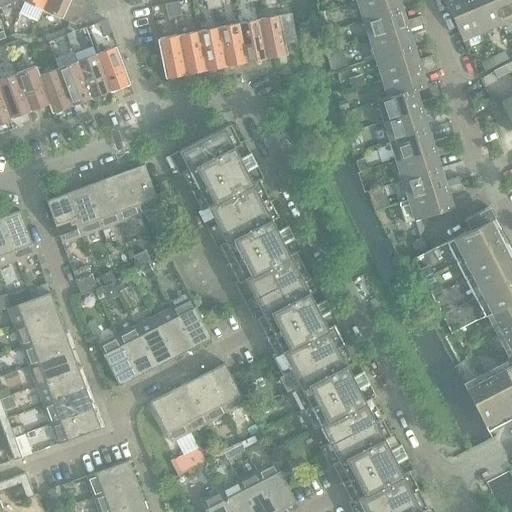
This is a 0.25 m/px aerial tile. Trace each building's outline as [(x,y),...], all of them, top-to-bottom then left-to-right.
[(42,10),(46,0),(23,0),(23,2),(42,10)] [(95,10),(91,0),(46,0),(42,10),(75,24),(91,18),(95,10)] [(215,8),(213,0),(206,0),(208,9),(215,8)] [(222,7),(220,0),(213,0),(215,8),(222,7)] [(401,8),(399,0),(398,0),(360,0),(358,1),(364,20),(401,8)] [(482,31),(468,0),(454,0),(446,3),(462,40),(482,31)] [(501,23),(490,0),(468,0),(482,31),(501,23)] [(511,18),(511,0),(490,0),(501,23),(511,18)] [(182,15),(179,2),(172,3),(175,16),(182,15)] [(175,16),(172,3),(165,5),(168,17),(175,16)] [(370,40),(423,23),(420,16),(405,21),(401,8),(364,20),(370,40)] [(291,14),(279,16),(279,15),(258,19),(266,58),(287,54),(285,44),(297,42),(291,14)] [(266,58),(258,19),(238,23),(246,62),(266,58)] [(110,32),(106,20),(99,22),(104,35),(110,32)] [(246,62),(238,23),(218,27),(226,66),(246,62)] [(414,47),(411,39),(410,35),(425,30),(423,23),(370,40),(376,59),(414,47)] [(226,66),(218,27),(198,31),(206,70),(226,66)] [(206,70),(198,31),(178,35),(186,74),(206,70)] [(79,45),(76,40),(73,32),(66,34),(74,55),(82,52),(79,45)] [(186,74),(178,35),(157,39),(165,78),(186,74)] [(19,47),(17,40),(4,45),(6,52),(19,47)] [(130,84),(116,46),(96,53),(110,91),(130,84)] [(382,78),(435,62),(433,55),(418,60),(414,47),(376,59),(382,78)] [(508,59),(504,51),(493,57),(497,65),(508,59)] [(110,91),(96,53),(77,60),(91,98),(110,91)] [(497,65),(493,57),(481,63),(485,71),(497,65)] [(91,98),(77,60),(57,68),(72,106),(91,98)] [(341,68),(340,63),(334,60),(329,62),(332,71),(341,68)] [(426,87),(423,78),(422,74),(437,69),(435,62),(382,78),(387,97),(388,98),(415,89),(415,91),(426,87)] [(497,79),(509,72),(505,65),(493,71),(497,79)] [(49,104),(38,75),(35,66),(15,73),(30,111),(48,104),(49,104)] [(72,106),(57,68),(38,75),(49,104),(48,104),(51,113),(72,106)] [(30,111),(15,73),(0,79),(0,87),(11,118),(30,111)] [(361,85),(359,76),(349,79),(352,88),(361,85)] [(0,122),(11,118),(0,87),(0,122)] [(383,120),(436,104),(434,97),(419,102),(415,91),(415,89),(388,98),(387,97),(377,100),(383,120)] [(497,105),(492,96),(483,100),(487,110),(497,105)] [(511,97),(501,103),(511,124),(511,97)] [(348,108),(346,100),(338,102),(340,110),(348,108)] [(427,128),(425,120),(423,116),(439,111),(436,104),(383,120),(390,140),(427,128)] [(245,155),(239,144),(241,144),(230,124),(177,151),(214,224),(217,228),(270,201),(253,168),(257,165),(250,152),(245,155)] [(396,160),(449,144),(447,137),(432,142),(427,128),(390,140),(396,160)] [(440,168),(437,160),(436,155),(451,151),(449,144),(396,160),(402,180),(440,168)] [(171,201),(162,183),(152,187),(144,164),(124,172),(139,213),(171,201)] [(408,199),(461,183),(459,176),(444,181),(440,168),(402,180),(408,199)] [(139,213),(124,172),(104,179),(120,221),(139,213)] [(120,221),(104,179),(85,186),(101,228),(120,221)] [(449,209),(452,208),(448,194),(463,190),(461,183),(408,199),(408,200),(399,203),(406,223),(415,220),(420,236),(429,221),(427,216),(449,209)] [(101,228),(85,186),(66,193),(82,235),(101,228)] [(82,235),(66,193),(46,200),(62,243),(82,235)] [(282,228),(279,221),(277,217),(278,216),(270,201),(217,228),(214,224),(206,228),(216,248),(220,246),(237,281),(234,282),(245,303),(248,302),(283,284),(307,272),(295,251),(294,251),(289,241),(294,238),(287,225),(282,228)] [(511,300),(511,265),(490,223),(489,221),(494,218),(488,207),(464,219),(470,229),(453,238),(473,275),(491,311),(511,300)] [(35,253),(20,210),(0,217),(0,218),(15,260),(35,253)] [(0,265),(15,260),(0,218),(0,265)] [(492,312),(491,311),(473,275),(453,238),(433,248),(412,259),(451,333),(492,312)] [(151,263),(147,254),(134,259),(138,268),(151,263)] [(132,270),(129,264),(117,270),(120,276),(132,270)] [(88,274),(85,267),(72,272),(75,279),(88,274)] [(115,280),(111,271),(100,276),(104,285),(115,280)] [(332,325),(327,314),(332,311),(325,298),(320,301),(318,294),(315,290),(307,272),(283,284),(248,302),(261,327),(275,354),(272,356),(279,370),(282,375),(291,371),(293,373),(344,345),(333,324),(332,325)] [(91,273),(75,279),(80,294),(81,295),(93,290),(97,289),(91,273)] [(125,287),(121,278),(114,282),(118,290),(125,287)] [(50,292),(47,284),(29,290),(32,298),(50,292)] [(29,299),(25,289),(8,295),(11,305),(29,299)] [(57,312),(55,305),(50,292),(7,308),(15,328),(57,312)] [(211,338),(200,316),(190,297),(171,307),(192,348),(211,338)] [(511,300),(491,311),(492,312),(511,351),(511,363),(511,365),(466,389),(488,432),(511,419),(511,300)] [(192,348),(171,307),(153,316),(174,357),(192,348)] [(64,331),(62,325),(57,312),(15,328),(22,347),(64,331)] [(174,357),(153,316),(135,326),(156,366),(174,357)] [(101,333),(95,322),(88,325),(94,336),(101,333)] [(156,366),(135,326),(117,335),(138,376),(156,366)] [(72,350),(69,343),(64,331),(22,347),(29,366),(72,350)] [(138,376),(117,335),(98,345),(119,386),(138,376)] [(364,400),(359,389),(369,384),(362,371),(352,376),(346,365),(353,362),(344,345),(293,373),(300,387),(293,390),(313,428),(319,425),(328,442),(330,445),(382,418),(370,397),(364,400)] [(79,370),(76,363),(72,350),(29,366),(36,386),(79,370)] [(245,403),(231,376),(224,363),(205,373),(226,413),(245,403)] [(86,389),(83,381),(79,370),(36,386),(43,404),(86,389)] [(226,413),(205,373),(187,382),(208,423),(226,413)] [(208,423),(187,382),(169,391),(190,432),(208,423)] [(10,395),(7,388),(0,390),(0,396),(1,398),(10,395)] [(93,408),(90,401),(86,389),(43,404),(50,424),(93,408)] [(190,432),(169,391),(150,401),(171,442),(190,432)] [(100,428),(97,420),(93,408),(50,424),(57,444),(100,428)] [(10,426),(7,418),(4,410),(0,412),(0,422),(2,429),(10,426)] [(370,511),(418,488),(403,459),(407,457),(400,444),(395,447),(389,436),(390,435),(382,418),(330,445),(328,442),(319,447),(329,467),(332,465),(350,500),(347,501),(352,511),(370,511)] [(24,433),(21,425),(12,429),(15,437),(24,433)] [(14,437),(10,426),(2,429),(8,445),(16,442),(14,437)] [(22,457),(16,442),(8,445),(14,460),(22,457)] [(204,458),(198,447),(178,457),(184,468),(204,458)] [(136,480),(133,474),(129,460),(86,476),(93,496),(136,480)] [(296,502),(275,461),(256,471),(277,511),(296,502)] [(293,473),(287,462),(279,467),(285,477),(293,473)] [(276,511),(277,511),(256,471),(238,480),(254,511),(276,511)] [(28,481),(27,477),(25,473),(9,479),(12,487),(20,483),(28,481)] [(0,491),(12,487),(9,479),(0,482),(0,491)] [(107,511),(143,499),(140,492),(136,480),(93,496),(99,511),(107,511)] [(254,511),(238,480),(222,488),(220,484),(218,486),(231,511),(254,511)] [(34,496),(28,481),(20,483),(26,499),(34,496)] [(231,511),(218,486),(215,487),(216,491),(200,500),(206,511),(231,511)] [(60,504),(55,488),(47,490),(53,506),(60,504)] [(429,511),(418,488),(370,511),(429,511)] [(147,511),(148,511),(143,499),(107,511),(147,511)]
